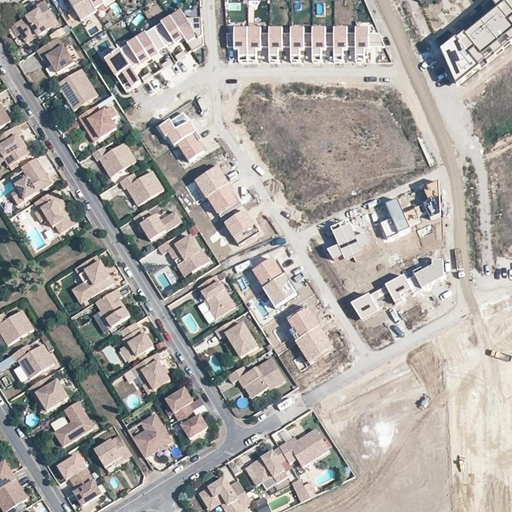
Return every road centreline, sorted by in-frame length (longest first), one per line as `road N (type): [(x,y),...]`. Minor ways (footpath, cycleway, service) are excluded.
road 1 (residential): [(238,443),(0,51)]
road 2 (residential): [(215,74),(417,79)]
road 3 (residential): [(296,242),(218,119),(215,74)]
road 4 (residential): [(451,168),(296,242)]
road 5 (residential): [(467,309),(479,466)]
road 6 (residential): [(371,366),(296,242)]
road 7 (residential): [(451,168),(467,309)]
road 8 (residential): [(238,443),(128,511)]
